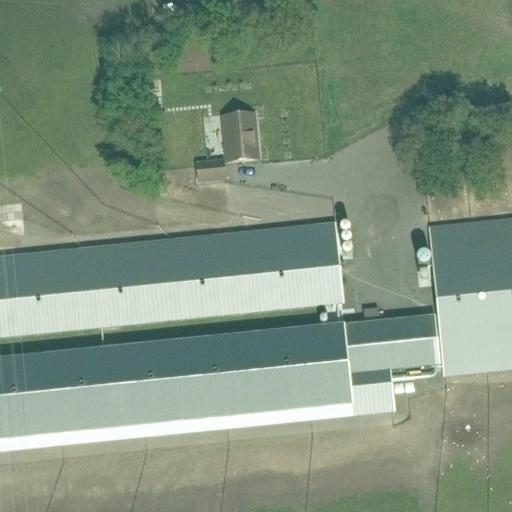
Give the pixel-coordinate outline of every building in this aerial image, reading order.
[(227,165),(257,162),(253,117),(223,120),(227,165)] [(225,181),(223,165),(197,167),(199,183),(225,181)] [(23,211),(0,212),(0,255),(26,254),(23,211)] [(511,223),(428,232),(442,378),(511,371),(511,223)] [(0,257),(0,340),(99,330),(122,328),(343,305),(334,224),(0,257)] [(364,323),(378,322),(377,311),(363,313),(364,323)] [(0,454),(395,414),(391,373),(438,368),(433,320),(345,329),(328,331),(124,351),(101,354),(0,363),(0,454)]
